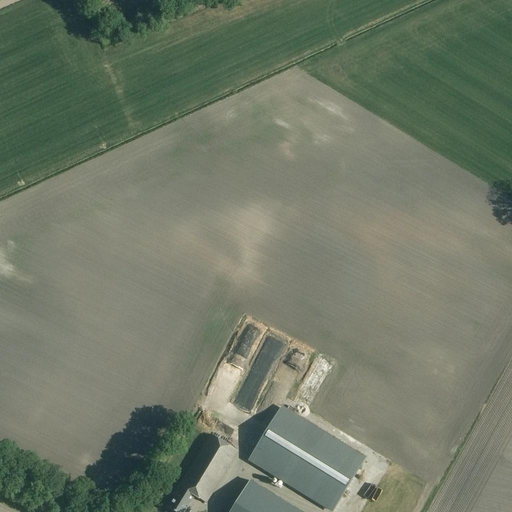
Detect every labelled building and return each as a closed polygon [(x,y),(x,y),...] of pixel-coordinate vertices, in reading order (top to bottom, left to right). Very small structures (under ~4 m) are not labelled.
[(253,337),(254,326),(244,324),(243,336),(253,337)] [(241,415),(276,341),(267,337),(232,411),(241,415)] [(281,409),(249,460),(332,511),(364,460),(281,409)] [(205,504),(238,451),(211,434),(173,495),(175,497),(168,508),(174,511),(184,511),(194,497),(205,504)] [(298,511),(248,480),(227,511),(298,511)] [(368,502),(376,506),(378,502),(370,498),(368,502)]
